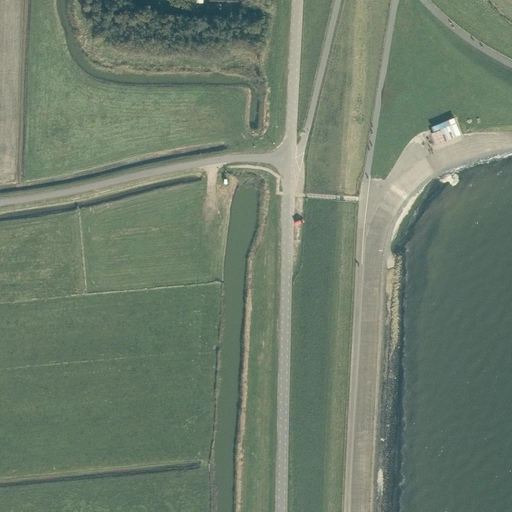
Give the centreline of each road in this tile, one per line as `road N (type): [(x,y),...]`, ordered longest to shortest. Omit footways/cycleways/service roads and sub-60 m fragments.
road 1 (tertiary): [(278,511),(289,158)]
road 2 (unclassified): [(0,203),(187,165),(289,158)]
road 3 (tertiary): [(289,158),(297,0)]
